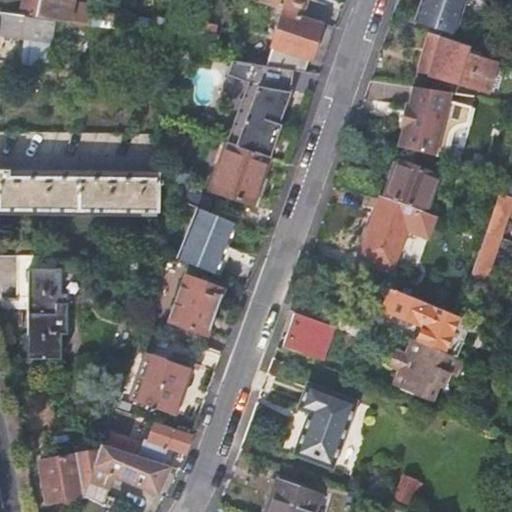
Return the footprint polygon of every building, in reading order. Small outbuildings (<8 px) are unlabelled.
[(37,16),(40,0),(23,0),(21,13),(37,16)] [(40,16),(72,21),(76,2),(76,0),(40,0),(37,16),(40,16)] [(260,0),(260,3),(283,11),(301,17),(306,0),(260,0)] [(465,0),(425,0),(418,21),(453,33),(465,0)] [(76,2),(72,21),(91,25),(95,5),(76,2)] [(0,25),(38,30),(40,16),(37,16),(21,13),(0,10),(0,25)] [(283,11),(265,66),(292,70),(304,72),(320,23),(301,17),(283,11)] [(215,25),(191,21),(186,50),(209,55),(215,25)] [(442,37),(431,33),(417,71),(422,73),(426,60),(433,61),(442,37)] [(468,52),(470,46),(442,37),(433,61),(426,60),(422,73),(489,92),(498,61),(468,52)] [(247,84),(254,64),(231,61),(226,75),(247,84)] [(265,66),(254,64),(247,84),(226,144),(265,158),(268,159),(279,125),(273,123),(285,97),(292,70),(265,66)] [(413,87),(397,147),(433,156),(450,93),(413,87)] [(203,117),(199,129),(213,134),(217,122),(203,117)] [(265,158),(226,144),(209,191),(248,205),(265,158)] [(398,161),(384,198),(426,213),(439,176),(398,161)] [(158,171),(0,170),(0,209),(158,210),(158,184),(163,183),(163,179),(158,179),(158,171)] [(511,205),(511,197),(499,193),(486,234),(473,274),(487,280),(511,205)] [(384,198),(381,197),(359,256),(375,262),(392,268),(395,259),(417,267),(436,216),(426,213),(384,198)] [(226,243),(234,223),(198,208),(178,258),(219,274),(231,245),(226,243)] [(65,256),(30,256),(27,357),(60,357),(61,334),(67,333),(68,294),(61,294),(62,269),(65,269),(65,256)] [(354,273),(329,262),(322,279),(347,289),(354,273)] [(392,268),(375,262),(372,269),(389,275),(392,268)] [(185,276),(169,321),(206,334),(223,289),(185,276)] [(459,316),(390,287),(381,309),(397,315),(399,323),(406,325),(413,323),(422,326),(416,340),(414,339),(407,355),(406,357),(399,360),(401,367),(400,369),(394,385),(430,400),(443,370),(452,374),(459,357),(445,352),(448,342),(454,330),(459,316)] [(321,359),(331,335),(334,326),(294,312),(283,345),(321,359)] [(331,335),(321,359),(320,363),(355,376),(366,348),(331,335)] [(172,413),(177,397),(188,367),(146,352),(129,398),(166,411),(172,413)] [(406,357),(407,355),(402,353),(395,355),(392,360),(394,367),(400,369),(401,367),(399,360),(406,357)] [(332,468),(356,402),(307,385),(298,409),(309,413),(294,455),(332,468)] [(93,432),(103,436),(104,432),(108,420),(97,417),(93,432)] [(101,443),(160,462),(165,447),(184,452),(191,433),(154,421),(148,438),(146,438),(143,445),(104,432),(103,436),(101,442),(101,443)] [(84,495),(101,443),(101,442),(72,448),(73,454),(39,461),(46,502),(84,495)] [(158,492),(169,465),(160,462),(101,443),(84,495),(83,497),(115,511),(116,511),(120,503),(105,495),(111,478),(158,492)] [(403,476),(395,499),(409,503),(417,480),(403,476)] [(273,511),(310,511),(317,494),(280,482),(274,498),(278,499),(273,511)]
